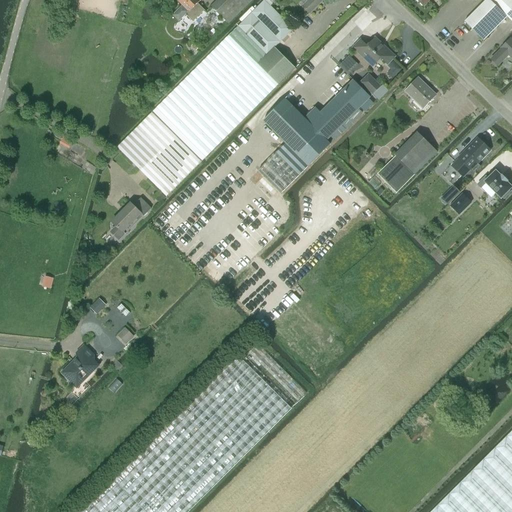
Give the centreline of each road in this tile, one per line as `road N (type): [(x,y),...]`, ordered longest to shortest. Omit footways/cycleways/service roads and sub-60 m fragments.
road 1 (unknown): [(252,131),(197,193),(209,209),(223,201),(246,173),(254,146)]
road 2 (unknown): [(379,0),(252,131)]
road 3 (unclassified): [(511,120),(388,0)]
